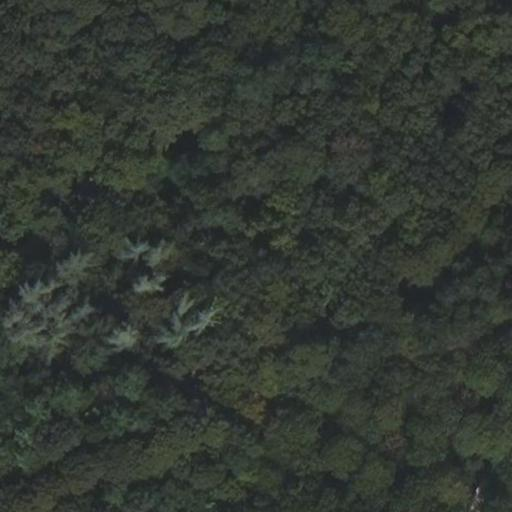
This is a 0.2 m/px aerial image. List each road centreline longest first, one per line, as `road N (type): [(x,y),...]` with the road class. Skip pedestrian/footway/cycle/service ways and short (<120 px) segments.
road 1 (unknown): [(511,291),(374,314),(0,438)]
road 2 (unknown): [(291,0),(100,174),(0,288)]
